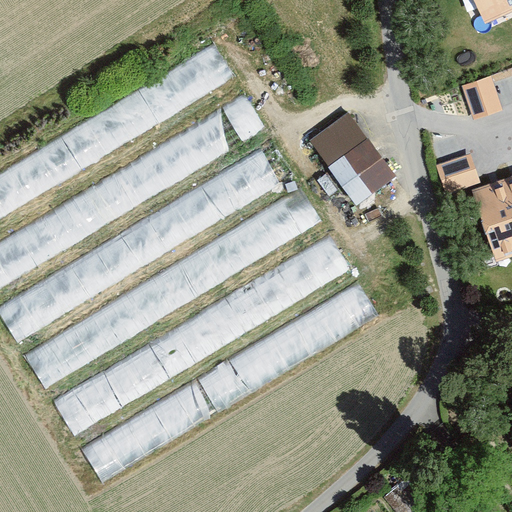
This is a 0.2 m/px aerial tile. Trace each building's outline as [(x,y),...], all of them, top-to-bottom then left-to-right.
[(511,0),(474,0),(485,24),(511,12),(511,0)] [(0,229),(236,84),(213,46),(0,177),(0,229)] [(461,85),(473,121),(503,111),(491,75),(461,85)] [(0,297),(267,133),(241,89),(0,240),(0,297)] [(397,184),(349,115),(307,144),(356,213),(397,184)] [(272,143),(0,310),(0,318),(19,349),(294,179),(272,143)] [(472,153),(436,165),(446,194),(471,186),(470,183),(481,179),(472,153)] [(511,177),(472,191),(495,262),(511,256),(511,177)] [(320,223),(298,188),(23,359),(45,395),(320,223)] [(327,236),(51,400),(74,438),(349,273),(327,236)] [(376,318),(354,283),(81,449),(103,484),(376,318)]
